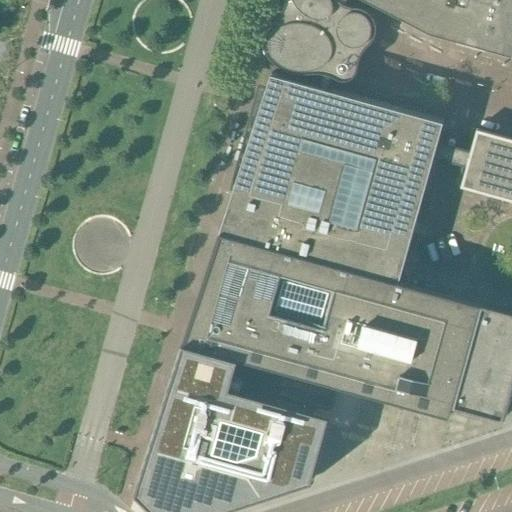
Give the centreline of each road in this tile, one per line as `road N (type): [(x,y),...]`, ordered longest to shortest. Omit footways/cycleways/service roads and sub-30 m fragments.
road 1 (unclassified): [(0,285),(80,0)]
road 2 (residential): [(511,438),(296,511)]
